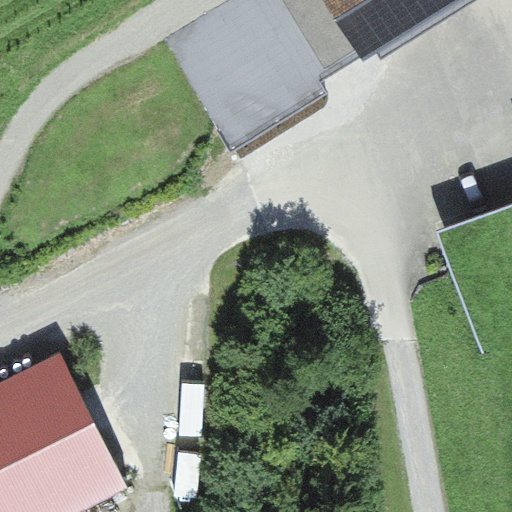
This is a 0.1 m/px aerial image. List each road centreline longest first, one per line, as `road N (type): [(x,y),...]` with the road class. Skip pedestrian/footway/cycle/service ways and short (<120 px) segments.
road 1 (unclassified): [(0,329),(336,175),(412,511)]
road 2 (track): [(336,175),(511,60)]
